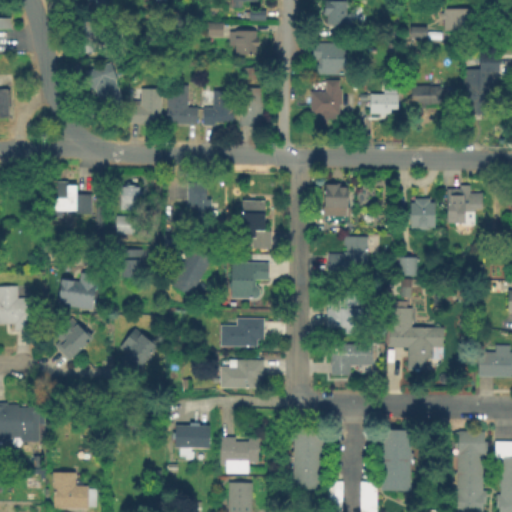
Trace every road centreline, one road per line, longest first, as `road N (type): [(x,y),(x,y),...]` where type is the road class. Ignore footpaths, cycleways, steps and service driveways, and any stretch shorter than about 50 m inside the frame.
road 1 (tertiary): [(511,159),(98,150)]
road 2 (residential): [(293,157),(300,396)]
road 3 (residential): [(474,406),(300,396)]
road 4 (tertiary): [(29,0),(62,112),(98,150)]
road 5 (residential): [(288,0),(283,133),(293,157)]
